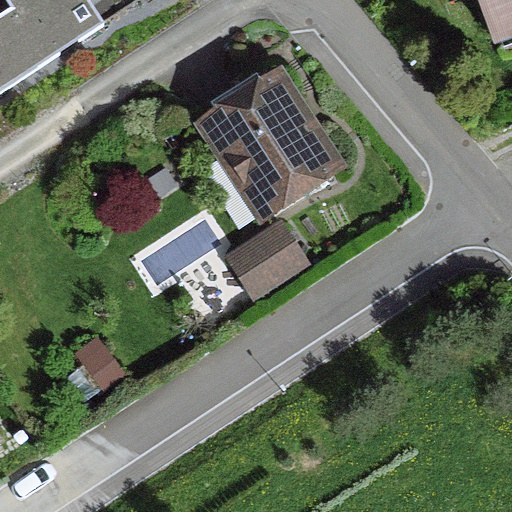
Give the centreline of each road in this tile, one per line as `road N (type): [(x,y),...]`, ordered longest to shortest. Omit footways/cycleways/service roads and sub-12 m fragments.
road 1 (residential): [(492,210),(53,511)]
road 2 (residential): [(304,0),(492,210)]
